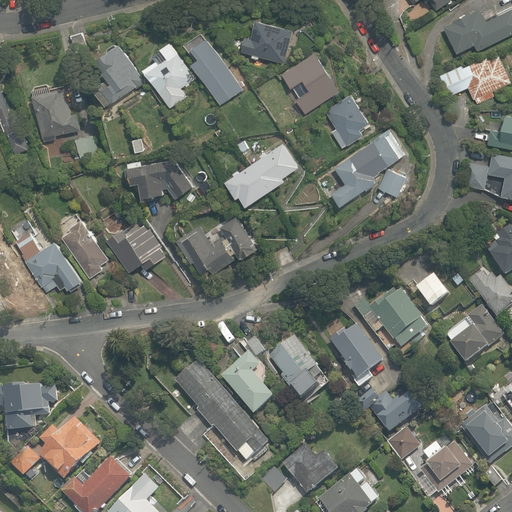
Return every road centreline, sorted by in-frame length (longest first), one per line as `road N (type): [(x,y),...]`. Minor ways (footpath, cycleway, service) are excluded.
road 1 (residential): [(357,0),(440,135),(451,161),(447,195),(416,225),(318,281),(75,341)]
road 2 (residential): [(75,341),(241,511)]
